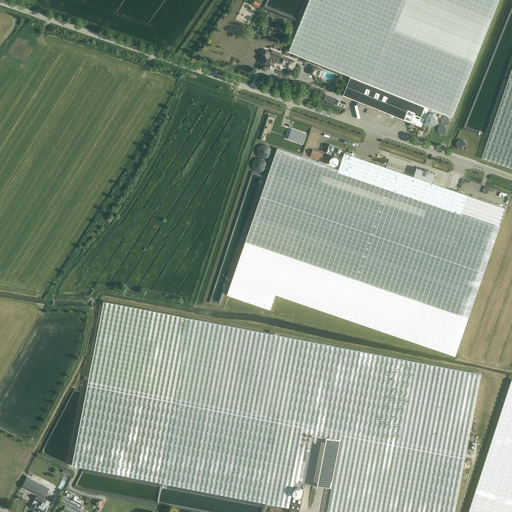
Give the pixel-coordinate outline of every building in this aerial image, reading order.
[(310,0),(289,52),(351,77),(344,96),(407,121),(422,127),(425,118),(427,115),(429,108),(453,117),(457,108),(494,15),(499,0),(310,0)] [(267,50),(266,50),(265,50),(264,50),(264,51),(263,51),(263,52),(262,53),(262,54),(263,54),(263,55),(265,59),(263,63),(269,66),(269,67),(270,67),(270,68),(271,68),(271,67),(272,67),(273,64),(281,67),(282,65),(292,69),(295,62),(282,57),(281,60),(270,56),(269,52),(269,51),(268,51),(267,50)] [(308,73),(316,77),(320,68),(319,68),(311,64),(307,73),(308,73)] [(511,67),(482,157),(511,167),(511,67)] [(438,125),(441,116),(430,112),(427,122),(438,125)] [(292,130),(288,139),(303,144),(306,135),(292,130)] [(341,149),(329,144),(327,152),(340,157),(342,151),(340,150),(341,149)] [(257,150),(257,151),(257,152),(257,153),(257,154),(258,154),(258,155),(259,156),(259,157),(260,157),(261,158),(262,158),(263,158),(264,158),(265,158),(266,158),(267,158),(267,157),(268,157),(269,156),(270,155),(270,154),(271,153),(271,152),(271,151),(271,150),(270,149),(270,148),(269,147),(268,146),(267,145),(266,145),(265,145),(264,145),(263,145),(262,145),(261,145),(260,146),(259,147),(258,147),(258,148),(258,149),(257,149),(257,150)] [(230,287),(227,294),(270,309),(273,302),(275,294),(455,355),(456,353),(500,225),(506,208),(468,195),(433,183),(436,174),(428,172),(429,170),(424,169),(424,170),(417,168),(414,176),(345,152),(339,169),(277,148),(233,277),(230,287)] [(324,160),(327,154),(314,149),(311,156),(324,160)] [(336,165),(337,165),(337,164),(338,164),(338,163),(339,162),(339,161),(339,160),(338,159),(338,158),(337,157),(336,157),(335,156),(334,156),(333,156),(333,157),(332,157),(331,158),(330,158),(330,159),(330,160),(330,161),(330,162),(330,163),(331,164),(332,165),(333,165),(334,165),(335,165),(336,165)] [(258,172),(259,172),(260,172),(261,172),(262,171),(263,171),(263,170),(264,170),(265,169),(265,168),(266,168),(266,167),(266,166),(266,165),(266,164),(266,163),(266,162),(265,162),(265,161),(264,160),(263,160),(263,159),(262,159),(261,158),(259,158),(258,158),(257,158),(257,159),(256,159),(255,159),(255,160),(254,160),(254,161),(253,161),(253,162),(253,163),(252,163),(252,164),(252,165),(252,166),(253,167),(253,168),(253,169),(254,169),(254,170),(255,170),(255,171),(256,171),(257,172),(258,172)] [(103,301),(71,465),(289,507),(294,481),(332,488),(326,511),(454,511),(481,374),(103,301)] [(468,511),(511,511),(511,379),(511,380),(468,511)] [(19,492),(24,494),(26,490),(37,495),(33,502),(36,504),(33,509),(38,511),(44,511),(47,508),(40,505),(41,504),(44,505),(47,500),(44,499),(48,493),(24,481),(19,492)] [(299,487),(298,487),(297,487),(296,487),(295,488),(294,488),(294,489),(293,490),(293,491),(293,492),(293,493),(293,494),(294,494),(294,495),(295,495),(295,496),(296,496),(297,496),(298,496),(299,496),(300,496),(301,495),(302,494),(302,493),(302,492),(302,491),(302,490),(302,489),(301,489),(301,488),(300,488),(299,487)] [(293,497),(289,511),(299,511),(302,498),(293,497)]
